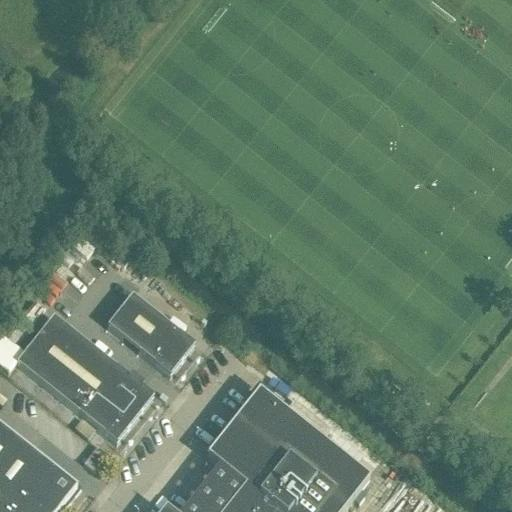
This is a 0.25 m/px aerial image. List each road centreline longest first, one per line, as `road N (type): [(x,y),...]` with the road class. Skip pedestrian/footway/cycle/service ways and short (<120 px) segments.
road 1 (unclassified): [(109,511),(221,372)]
road 2 (unknown): [(116,503),(0,411)]
road 3 (unknown): [(193,407),(78,324)]
